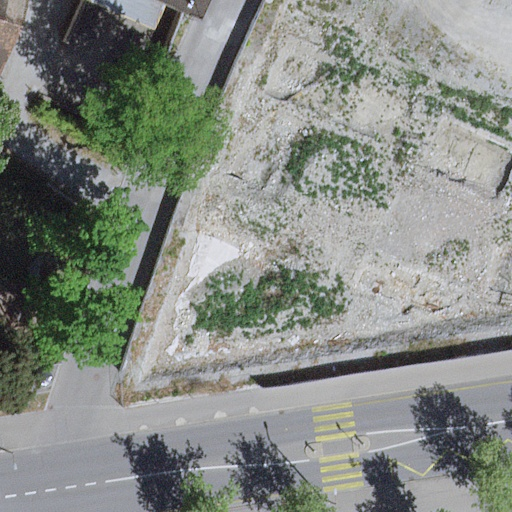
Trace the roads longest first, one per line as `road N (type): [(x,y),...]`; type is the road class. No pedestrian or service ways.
road 1 (residential): [(72,488),(82,389),(235,0)]
road 2 (primary): [(72,488),(511,420)]
